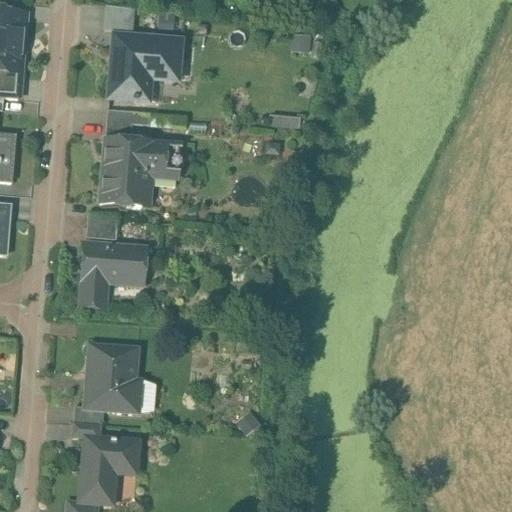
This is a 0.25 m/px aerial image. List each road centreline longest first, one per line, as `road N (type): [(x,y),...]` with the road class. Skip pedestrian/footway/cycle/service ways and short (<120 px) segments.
road 1 (residential): [(40,295),(69,0)]
road 2 (residential): [(21,511),(40,295)]
